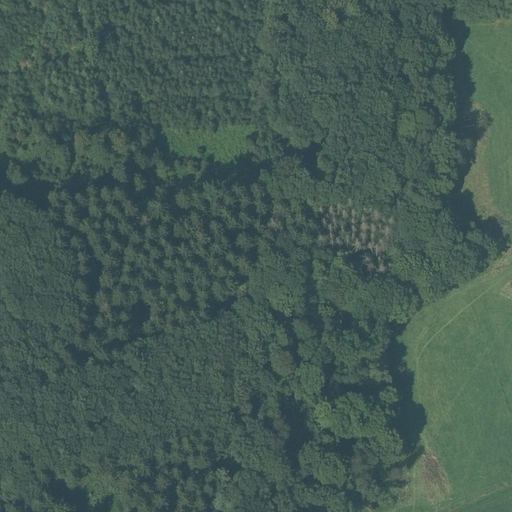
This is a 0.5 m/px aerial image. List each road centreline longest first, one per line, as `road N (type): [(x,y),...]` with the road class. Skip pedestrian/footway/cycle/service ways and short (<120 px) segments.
road 1 (unknown): [(153,313),(115,319),(56,362),(25,399),(11,439)]
road 2 (track): [(198,486),(154,364),(153,313)]
